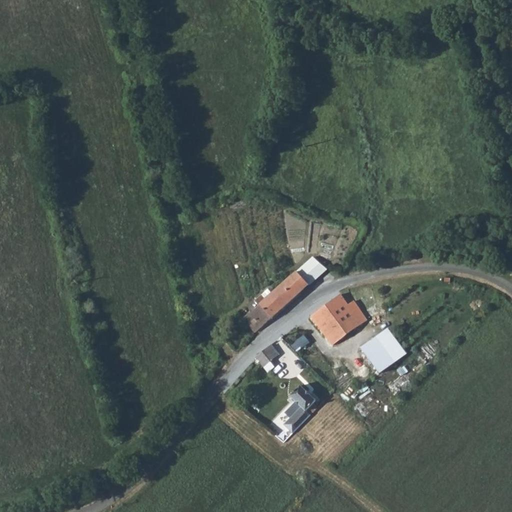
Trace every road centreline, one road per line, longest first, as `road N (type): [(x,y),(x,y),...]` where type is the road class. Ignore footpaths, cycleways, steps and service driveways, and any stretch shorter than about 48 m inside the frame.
road 1 (unclassified): [(511,290),(480,272),(430,266),(360,276),(315,294),(237,363),(138,478),(84,511)]
road 2 (track): [(237,363),(205,321),(120,0)]
